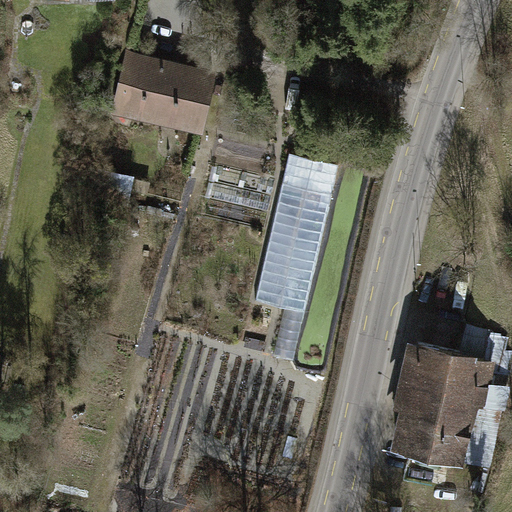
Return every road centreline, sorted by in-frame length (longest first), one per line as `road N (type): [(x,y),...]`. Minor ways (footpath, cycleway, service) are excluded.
road 1 (tertiary): [(476,0),(438,98),(334,511)]
road 2 (track): [(179,0),(174,33),(214,54),(438,98)]
